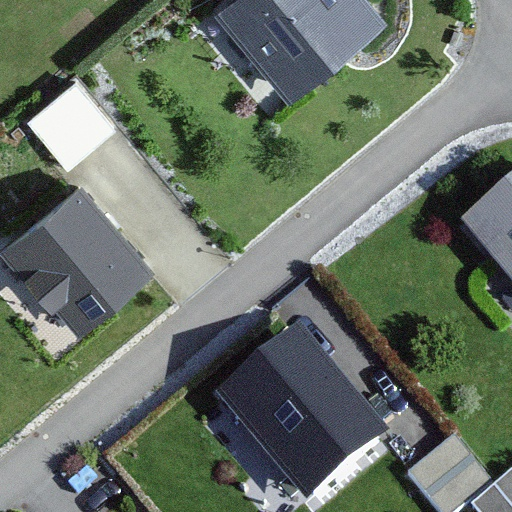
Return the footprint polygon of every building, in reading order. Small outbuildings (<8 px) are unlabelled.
[(243,0),(227,15),(304,105),(398,25),(376,0),(243,0)] [(82,69),(31,108),(70,159),(121,120),(82,69)] [(153,277),(77,190),(6,253),(82,339),(153,277)] [(511,195),(473,224),(511,276),(511,195)] [(385,432),(296,325),(222,386),(311,493),(385,432)] [(412,466),(448,511),(495,475),(459,429),(412,466)] [(511,511),(511,463),(474,499),(485,511),(511,511)]
